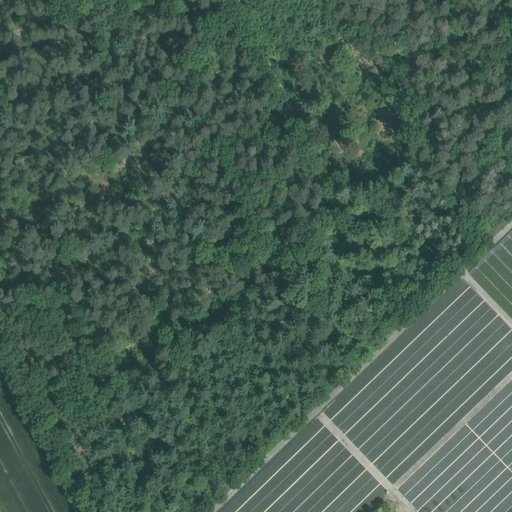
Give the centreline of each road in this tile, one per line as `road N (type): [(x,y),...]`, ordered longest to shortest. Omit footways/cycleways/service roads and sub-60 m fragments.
road 1 (track): [(397,329),(232,0)]
road 2 (track): [(212,511),(397,329)]
road 3 (track): [(397,329),(511,218)]
